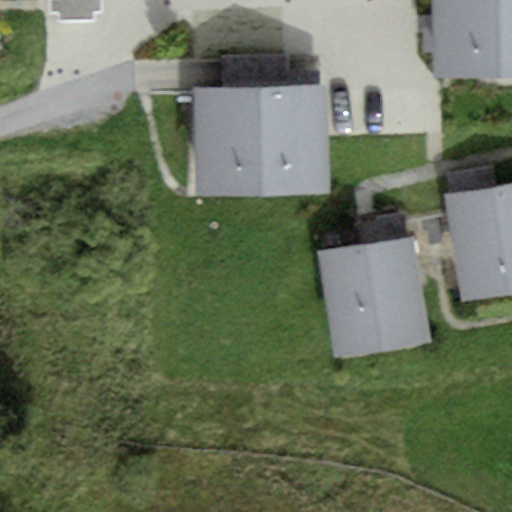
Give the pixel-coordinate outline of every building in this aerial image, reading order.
[(58,0),(50,0),(50,14),(58,14),(59,22),(92,22),(92,14),(102,14),(101,0),(58,0)] [(511,74),(511,0),(431,0),(431,74),(511,74)] [(328,194),(324,83),(191,88),(195,198),(328,194)] [(511,296),(511,185),(445,197),(463,305),(511,296)] [(428,345),(410,237),(318,253),(336,360),(428,345)]
